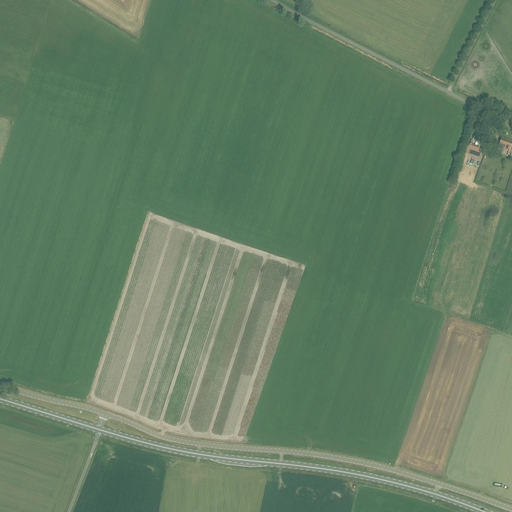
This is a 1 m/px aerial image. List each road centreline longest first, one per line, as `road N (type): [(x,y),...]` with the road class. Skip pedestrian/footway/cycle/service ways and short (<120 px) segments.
road 1 (unclassified): [(511,510),(345,459),(180,442),(104,413)]
road 2 (primary): [(483,511),(355,474),(173,450),(99,430)]
road 3 (unclassified): [(511,128),(271,0)]
